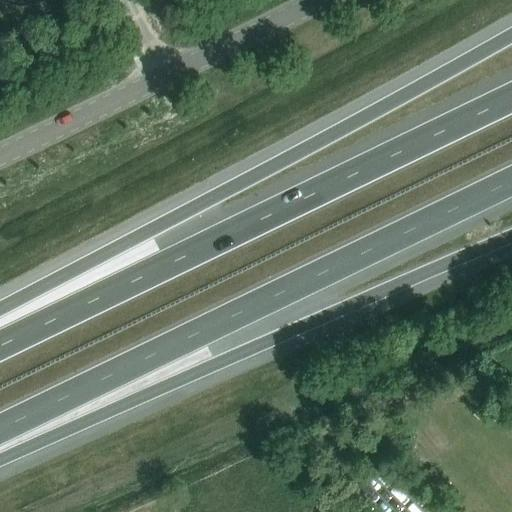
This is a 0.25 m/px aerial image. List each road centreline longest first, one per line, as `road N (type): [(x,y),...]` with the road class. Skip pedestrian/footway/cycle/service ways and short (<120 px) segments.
road 1 (motorway): [(511,40),(0,318)]
road 2 (motorway): [(511,96),(0,344)]
road 3 (motorway): [(0,428),(511,180)]
road 4 (motorway): [(0,448),(511,236)]
road 5 (secondary): [(0,156),(323,0)]
